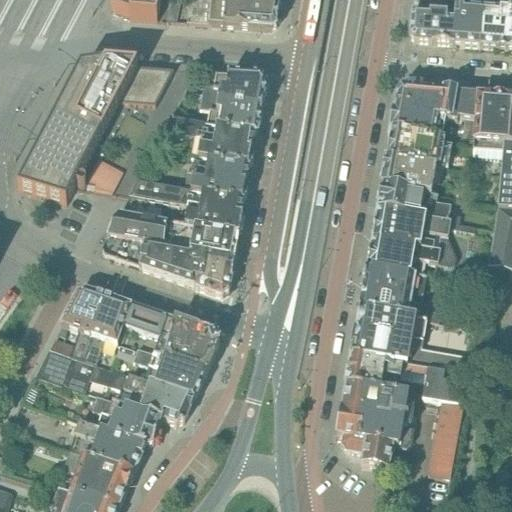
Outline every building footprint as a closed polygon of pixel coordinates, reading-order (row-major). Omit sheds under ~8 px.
[(118,0),(111,15),(130,22),(157,24),(162,0),(118,0)] [(270,34),(277,29),(281,6),(213,0),(189,0),(187,27),(224,30),(270,34)] [(415,0),(411,26),(410,41),(414,46),(453,49),(455,22),(451,22),(452,3),(434,0),(415,0)] [(484,5),(481,51),(507,53),(511,0),(497,0),(497,6),(484,5)] [(455,22),(453,49),(481,51),(484,5),(470,4),(470,6),(456,5),(455,22)] [(81,72),(18,194),(67,208),(119,107),(155,110),(174,74),(105,69),(81,72)] [(203,96),(202,101),(262,112),(266,88),(261,81),(229,79),(228,79),(215,78),(213,89),(205,87),(203,96)] [(458,122),(476,125),(478,99),(404,93),(398,98),(391,135),(442,144),(445,124),(458,126),(458,122)] [(192,94),(190,101),(202,103),(202,101),(203,96),(192,94)] [(511,173),(511,101),(478,99),(476,125),(474,153),(491,154),(492,146),(503,147),(501,177),(511,178),(511,173)] [(262,112),(202,101),(202,103),(200,112),(210,114),(207,129),(217,131),(257,138),(262,112)] [(200,145),(197,161),(248,170),(249,169),(252,167),(254,158),(251,155),(254,138),(257,139),(257,138),(217,131),(215,140),(208,139),(209,133),(204,132),(205,128),(171,122),(162,138),(200,145)] [(391,135),(386,163),(437,172),(444,174),(447,155),(440,153),(442,144),(391,135)] [(184,159),(181,175),(187,176),(187,177),(185,177),(182,192),(184,192),(184,194),(191,195),(196,196),(242,204),(243,203),(246,201),(247,192),(245,189),(248,170),(197,161),(184,159)] [(433,194),(437,172),(386,163),(381,191),(438,201),(439,195),(433,194)] [(511,173),(511,178),(501,177),(498,211),(511,212),(511,173)] [(87,185),(86,193),(93,194),(95,187),(87,185)] [(128,202),(187,212),(187,211),(194,213),(195,207),(194,206),(195,201),(190,200),(191,195),(184,194),(136,186),(128,202)] [(381,191),(377,215),(459,230),(461,221),(450,219),(451,211),(437,209),(438,201),(381,191)] [(188,212),(185,230),(239,239),(242,220),(240,220),(242,204),(196,196),(195,201),(194,206),(195,207),(194,213),(187,211),(187,212),(188,212)] [(511,212),(498,211),(488,270),(511,274),(511,212)] [(377,215),(372,244),(459,259),(458,259),(458,258),(449,239),(450,233),(474,237),(475,232),(459,230),(377,215)] [(164,226),(119,218),(108,239),(160,249),(164,226)] [(185,230),(164,226),(160,249),(202,257),(235,263),(239,239),(185,230)] [(108,239),(101,252),(105,262),(139,274),(144,246),(108,239)] [(459,259),(372,244),(367,272),(421,281),(424,263),(453,268),(454,268),(456,267),(457,266),(458,265),(459,264),(459,263),(459,262),(459,261),(459,260),(459,259)] [(139,274),(196,292),(202,257),(160,249),(144,246),(139,274)] [(223,301),(229,296),(235,263),(202,257),(196,292),(223,301)] [(361,306),(360,313),(416,323),(422,324),(426,325),(438,327),(440,316),(424,313),(425,308),(421,307),(426,282),(421,281),(367,272),(361,306)] [(78,298),(62,331),(80,337),(76,350),(72,361),(85,365),(106,302),(86,295),(78,298)] [(117,349),(124,331),(131,311),(106,302),(85,365),(97,370),(106,345),(117,349)] [(177,327),(131,311),(124,331),(160,344),(170,347),(177,327)] [(360,313),(351,360),(439,376),(443,356),(421,352),(426,325),(422,324),(416,323),(360,313)] [(170,347),(160,344),(154,359),(207,377),(219,349),(216,340),(194,332),(177,327),(170,347)] [(76,350),(55,343),(50,353),(72,361),(76,350)] [(195,403),(207,377),(154,359),(137,353),(137,355),(122,350),(120,355),(135,360),(133,366),(149,372),(144,386),(195,403)] [(50,353),(35,381),(62,390),(72,393),(84,398),(90,382),(108,389),(113,375),(97,370),(85,365),(72,361),(50,353)] [(426,379),(423,403),(452,408),(462,410),(466,389),(467,381),(439,376),(351,360),(346,389),(385,396),(388,381),(401,383),(402,375),(426,379)] [(113,375),(108,389),(125,395),(133,398),(128,413),(161,424),(177,429),(184,426),(195,403),(144,386),(113,375)] [(408,400),(385,396),(346,389),(337,441),(344,442),(342,450),(346,456),(364,459),(362,469),(388,474),(392,450),(406,452),(410,448),(412,436),(410,430),(413,417),(405,416),(408,400)] [(62,390),(60,396),(70,399),(72,393),(62,390)] [(96,434),(148,451),(153,449),(161,424),(127,413),(89,399),(87,404),(96,407),(92,416),(101,419),(96,434)] [(462,410),(452,408),(423,403),(422,404),(441,407),(428,480),(449,484),(462,410)] [(135,477),(148,451),(96,434),(81,428),(71,457),(135,477)] [(119,511),(135,477),(71,457),(66,474),(78,479),(71,498),(116,511),(119,511)] [(116,511),(71,498),(59,493),(52,511),(116,511)]
